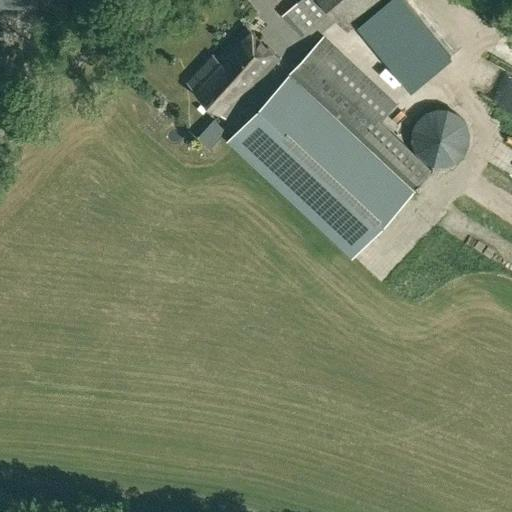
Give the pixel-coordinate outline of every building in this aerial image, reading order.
[(459,52),(443,33),(429,15),(424,19),(407,0),(321,0),(338,20),(348,32),(362,20),(414,87),(459,52)] [(298,1),(282,15),(298,33),(301,36),(304,33),(308,30),(311,33),(319,26),(298,1)] [(214,54),(188,82),(226,117),(281,57),(245,25),(216,57),(214,54)] [(434,169),(381,121),(396,104),(324,37),(281,83),(407,198),(434,169)] [(281,83),(228,139),(353,257),(407,198),(281,83)] [(466,142),(466,137),(464,132),(461,126),(458,123),(455,120),(451,118),(446,117),(439,116),(430,119),(426,121),(422,125),(419,129),(417,134),(416,143),(416,147),(419,153),(421,157),(424,161),(432,165),(436,167),(443,167),(446,167),(453,164),(460,159),(464,152),(466,148),(466,142)]
